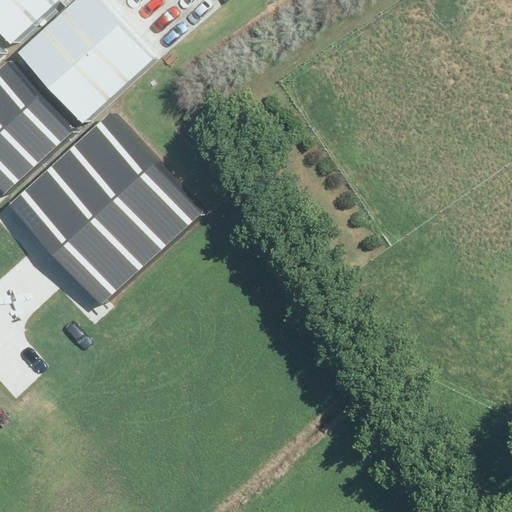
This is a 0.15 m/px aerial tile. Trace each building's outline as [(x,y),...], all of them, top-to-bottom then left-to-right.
[(0,0),(0,16),(27,46),(78,0),(0,0)] [(97,0),(37,56),(99,123),(124,101),(166,62),(134,27),(108,0),(97,0)] [(0,33),(0,56),(11,46),(0,33)] [(17,56),(0,71),(0,178),(14,194),(85,129),(17,56)] [(127,114),(29,199),(70,245),(111,292),(208,207),(127,114)]
